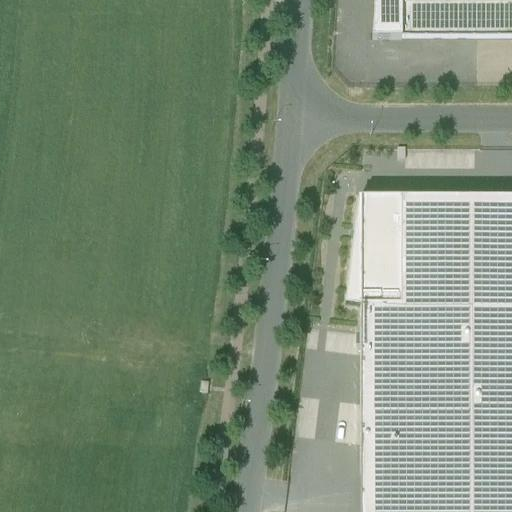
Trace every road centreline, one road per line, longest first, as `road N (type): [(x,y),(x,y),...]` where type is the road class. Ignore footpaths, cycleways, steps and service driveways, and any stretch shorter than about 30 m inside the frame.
road 1 (unclassified): [(287,111),(240,511)]
road 2 (unclassified): [(287,111),(511,116)]
road 3 (unknown): [(375,0),(379,37),(392,58),(511,63)]
